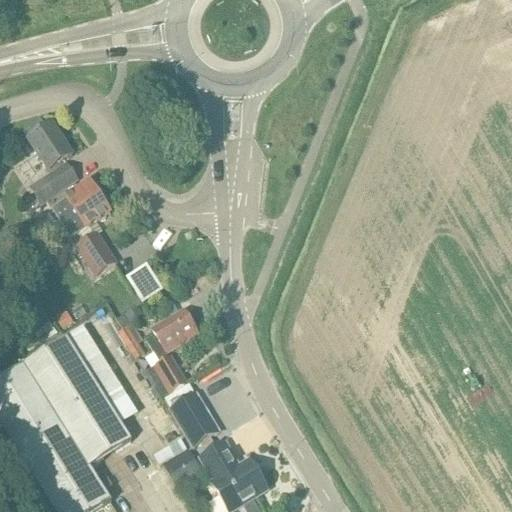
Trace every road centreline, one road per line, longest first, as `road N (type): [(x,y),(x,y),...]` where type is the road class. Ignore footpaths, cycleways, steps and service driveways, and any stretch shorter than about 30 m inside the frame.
road 1 (tertiary): [(231,215),(230,280),(256,382),(336,511)]
road 2 (unclassified): [(0,111),(78,99),(111,133),(142,203),(177,219),(231,215)]
road 3 (primary): [(179,8),(0,56)]
road 4 (primary): [(0,74),(180,53)]
